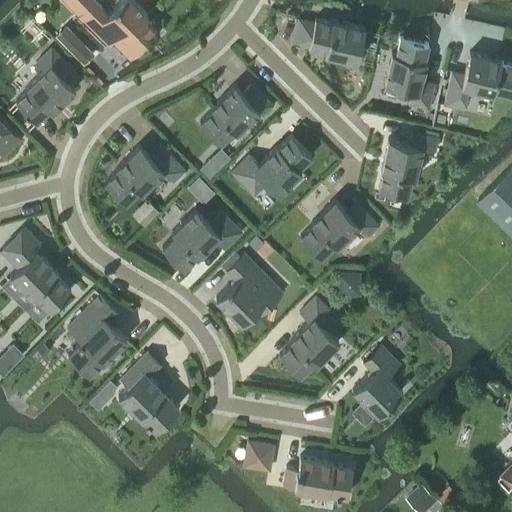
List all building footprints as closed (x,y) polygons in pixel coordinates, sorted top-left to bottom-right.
[(95,0),(64,0),(108,45),(120,33),(125,37),(126,36),(139,49),(158,30),(145,17),(148,14),(139,5),(140,4),(137,1),(136,2),(133,0),(118,0),(107,12),(95,0)] [(298,16),(292,42),(308,45),(308,46),(325,50),(324,53),(356,61),(364,27),(332,19),(332,21),(314,17),(314,20),(298,16)] [(66,26),(57,35),(83,61),(92,52),(66,26)] [(393,51),(385,82),(412,89),(410,101),(430,106),(435,81),(423,78),(428,59),(426,59),(430,41),(401,35),(397,52),(393,51)] [(31,84),(15,99),(24,108),(22,110),(25,113),(27,111),(36,120),(49,107),(52,110),(67,95),(75,87),(69,82),(78,73),(51,46),(36,60),(44,68),(40,72),(29,82),(31,84)] [(451,70),(443,103),(463,108),(468,87),(493,93),(494,89),(511,93),(511,89),(511,63),(500,61),(501,59),(469,51),(464,73),(451,70)] [(251,82),(242,92),(234,84),(211,106),(212,108),(199,120),(220,141),(233,129),(236,132),(258,110),(262,114),(272,104),(251,82)] [(21,139),(0,117),(0,151),(4,156),(21,139)] [(382,169),(378,187),(406,194),(411,176),(415,177),(422,147),(435,150),(438,136),(437,136),(438,131),(422,127),(420,131),(412,129),(409,142),(388,137),(380,169),(382,169)] [(311,154),(290,133),(277,146),(276,144),(258,162),(248,153),(230,170),(253,194),(266,181),(278,193),(301,170),(298,167),(311,154)] [(184,168),(161,144),(150,155),(139,144),(116,167),(117,168),(104,181),(125,202),(138,189),(140,192),(163,170),(173,180),(184,168)] [(511,162),(479,197),(511,229),(511,162)] [(198,175),(187,185),(203,201),(213,191),(198,175)] [(312,222),(300,234),(320,255),(333,243),(336,245),(358,224),(368,234),(378,223),(355,199),(345,208),(334,197),(311,220),(312,222)] [(159,211),(147,199),(133,212),(145,224),(159,211)] [(162,246),(182,267),(195,254),(196,255),(214,238),(224,247),(241,230),(221,210),(209,222),(195,207),(172,230),(174,233),(162,246)] [(44,245),(24,224),(0,247),(0,251),(15,267),(9,274),(32,298),(34,295),(48,309),(70,288),(56,274),(59,271),(39,250),(44,245)] [(271,279),(243,251),(225,268),(235,278),(215,297),(240,322),(256,307),(265,298),(259,292),(271,279)] [(85,332),(79,338),(80,340),(67,352),(88,373),(100,360),(102,361),(126,337),(108,320),(117,310),(99,292),(72,320),(85,332)] [(279,352),(300,373),(312,360),(315,363),(338,340),(329,332),(341,320),(315,294),(299,311),(308,320),(290,338),(291,340),(279,352)] [(43,341),(36,348),(43,355),(50,348),(43,341)] [(12,342),(0,353),(0,371),(2,373),(23,353),(12,342)] [(400,362),(380,342),(362,360),(371,369),(352,388),(377,413),(402,389),(387,374),(400,362)] [(166,391),(149,373),(160,362),(147,349),(119,377),(127,385),(117,394),(140,417),(142,416),(146,420),(145,422),(148,425),(149,423),(154,429),(178,405),(165,393),(166,391)] [(109,378),(100,387),(109,396),(114,391),(112,388),(116,384),(109,378)] [(511,461),(499,475),(510,487),(511,484),(511,398),(508,414),(511,418),(511,461)] [(246,437),(243,456),(269,461),(272,441),(246,437)] [(345,495),(351,464),(332,460),(333,459),(300,453),(297,466),(285,464),(281,483),(294,486),(294,487),(326,493),(327,492),(345,495)] [(436,496),(437,494),(422,479),(406,495),(423,511),(429,506),(435,511),(443,503),(436,496)] [(436,496),(443,503),(445,502),(453,510),(464,499),(449,483),(437,494),(436,496)]
